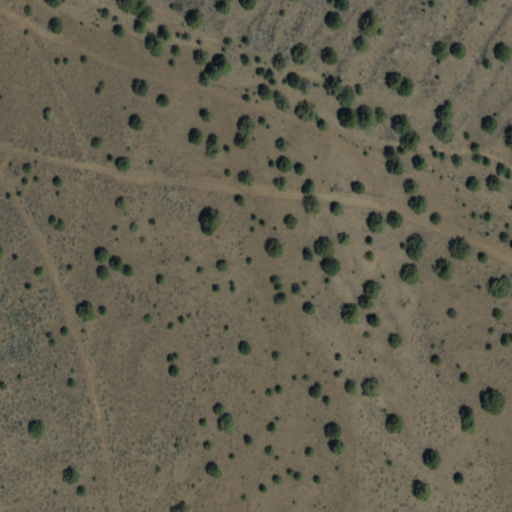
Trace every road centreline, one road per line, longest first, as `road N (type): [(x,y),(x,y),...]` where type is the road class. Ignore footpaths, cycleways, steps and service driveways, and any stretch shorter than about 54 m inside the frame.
road 1 (track): [(0,141),(102,166),(401,211),(511,258)]
road 2 (track): [(0,167),(57,268),(103,420),(120,511)]
